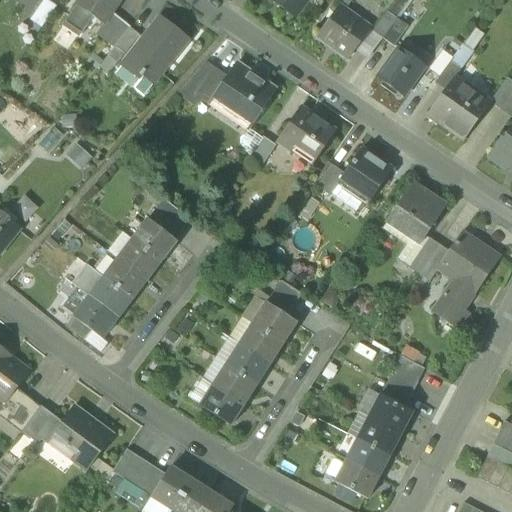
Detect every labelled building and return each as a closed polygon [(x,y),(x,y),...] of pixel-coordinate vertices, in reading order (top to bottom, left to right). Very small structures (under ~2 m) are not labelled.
[(79,0),(61,25),(77,36),(89,19),(100,26),(100,27),(109,15),(119,0),(79,0)] [(268,0),(294,18),(307,0),(268,0)] [(407,0),(394,0),(386,13),(396,20),(410,1),(407,0)] [(33,19),(43,26),(56,8),(46,1),(33,19)] [(317,38),(349,60),(356,50),(369,32),(337,10),(317,38)] [(384,11),(369,32),(381,41),(396,20),(386,13),(384,11)] [(92,36),(113,51),(130,29),(109,15),(100,27),(100,26),(92,36)] [(143,79),(153,86),(188,41),(159,18),(141,41),(142,41),(124,63),(143,79)] [(409,29),(396,20),(381,41),(394,50),(409,29)] [(139,37),(130,29),(113,51),(107,58),(117,65),(139,37)] [(474,29),(459,50),(469,57),(484,36),(474,29)] [(368,58),(381,41),(369,32),(356,50),(368,58)] [(377,79),(402,97),(423,69),(398,50),(377,79)] [(434,85),(444,92),(455,77),(469,57),(459,50),(434,85)] [(117,65),(107,58),(97,70),(107,77),(117,65)] [(212,100),(251,127),(275,92),(236,65),(224,82),(212,100)] [(203,113),(208,105),(194,96),(210,72),(202,66),(177,94),(203,113)] [(224,82),(210,72),(194,96),(208,105),(212,100),(224,82)] [(427,115),(464,141),(489,106),(468,90),(470,87),(455,77),(444,92),(427,115)] [(153,86),(143,79),(133,91),(143,98),(153,86)] [(490,105),(500,112),(511,94),(511,83),(506,79),(490,102),(491,103),(490,105)] [(490,102),(470,87),(468,90),(489,106),(490,105),(491,103),(490,102)] [(511,94),(500,112),(511,120),(511,94)] [(212,100),(208,105),(247,133),(248,131),(251,127),(212,100)] [(310,167),(311,168),(335,134),(300,110),(276,144),(291,154),(296,146),(315,159),(310,167)] [(75,116),(61,117),(62,129),(76,129),(75,116)] [(507,170),(511,173),(511,128),(501,143),(499,141),(486,160),(504,174),(507,170)] [(53,129),(37,147),(47,155),(62,137),(53,129)] [(261,140),(248,131),(247,133),(239,144),(241,148),(251,155),(261,140)] [(250,157),(263,166),(274,149),(261,140),(251,155),(250,157)] [(91,159),(75,145),(65,157),(81,171),(91,159)] [(291,154),(310,167),(315,159),(296,146),(291,154)] [(364,208),(365,209),(389,174),(358,153),(343,175),(338,182),(368,202),(365,206),(364,208)] [(312,187),(327,198),(335,187),(338,182),(343,175),(328,164),(312,187)] [(368,202),(338,182),(335,187),(342,192),(336,201),(355,214),(362,204),(365,206),(368,202)] [(386,225),(417,247),(424,237),(444,209),(410,186),(384,223),(386,225)] [(163,201),(155,212),(175,227),(183,216),(163,201)] [(167,237),(175,227),(155,212),(147,222),(167,237)] [(0,251),(7,245),(18,231),(0,214),(0,251)] [(147,222),(132,242),(160,263),(175,243),(167,237),(147,222)] [(417,247),(386,225),(382,230),(406,247),(397,261),(408,269),(428,239),(424,237),(417,247)] [(122,234),(107,253),(117,261),(132,242),(122,234)] [(432,313),(457,330),(467,315),(462,312),(499,259),(461,234),(448,253),(440,265),(441,265),(457,276),(452,284),(441,299),(432,313)] [(408,269),(418,276),(438,246),(428,239),(408,269)] [(132,242),(117,261),(145,282),(160,263),(132,242)] [(448,253),(438,246),(418,276),(429,283),(436,273),(441,265),(440,265),(448,253)] [(91,271),(103,280),(117,261),(107,253),(106,251),(91,271)] [(117,261),(103,280),(131,301),(145,282),(117,261)] [(436,273),(452,284),(457,276),(441,265),(436,273)] [(76,290),(89,299),(103,280),(91,271),(86,267),(71,286),(76,290)] [(131,301),(103,280),(89,299),(116,320),(131,301)] [(280,282),(273,294),(293,307),(301,296),(280,282)] [(342,298),(328,289),(319,302),(332,311),(342,298)] [(73,319),(89,299),(76,290),(61,309),(72,318),(73,319)] [(286,318),(293,307),(273,294),(266,305),(286,318)] [(241,319),(252,326),(266,305),(255,298),(241,319)] [(101,340),(116,320),(89,299),(73,319),(91,333),(101,340)] [(266,305),(252,326),(282,345),(295,324),(286,318),(266,305)] [(65,328),(84,342),(91,333),(73,319),(72,318),(65,328)] [(252,326),(241,319),(228,339),(239,346),(252,326)] [(269,365),(282,345),(252,326),(239,346),(269,365)] [(101,340),(91,333),(84,342),(100,354),(107,345),(101,340)] [(239,346),(228,339),(215,359),(226,367),(239,346)] [(256,386),(269,365),(239,346),(226,367),(256,386)] [(420,355),(405,347),(400,358),(414,365),(420,355)] [(0,402),(4,405),(6,407),(16,394),(30,375),(11,361),(13,358),(0,348),(0,402)] [(400,358),(393,372),(418,384),(424,371),(400,358)] [(226,367),(215,359),(202,380),(213,387),(226,367)] [(243,406),(256,386),(226,367),(213,387),(243,406)] [(411,397),(418,384),(393,372),(387,385),(411,397)] [(200,408),(213,387),(202,380),(200,378),(186,400),(200,408)] [(404,410),(411,397),(387,385),(380,397),(404,410)] [(229,427),(243,406),(213,387),(200,408),(229,427)] [(368,420),(380,397),(367,390),(355,413),(358,414),(368,420)] [(0,419),(21,435),(22,434),(38,411),(16,394),(6,407),(4,405),(0,410),(0,419)] [(380,397),(368,420),(399,436),(410,413),(404,410),(380,397)] [(40,408),(38,411),(22,434),(38,446),(42,440),(37,437),(52,417),(40,408)] [(72,462),(87,472),(113,436),(74,408),(63,425),(52,417),(37,437),(42,440),(62,455),(66,449),(76,456),(72,462)] [(346,435),(357,441),(368,420),(358,414),(346,435)] [(388,457),(399,436),(368,420),(357,441),(388,457)] [(511,430),(502,426),(492,446),(511,456),(511,430)] [(377,478),(388,457),(357,441),(346,462),(377,478)] [(507,468),(511,458),(511,456),(492,446),(486,458),(497,463),(507,468)] [(66,449),(62,455),(72,462),(76,456),(66,449)] [(112,474),(125,482),(139,461),(126,453),(112,474)] [(497,463),(486,458),(477,477),(487,483),(497,463)] [(152,469),(139,461),(125,482),(138,490),(152,469)] [(336,481),(343,467),(332,461),(325,475),(336,481)] [(365,500),(377,478),(346,462),(343,467),(336,481),(334,484),(337,486),(355,495),(365,500)] [(507,468),(497,463),(487,483),(498,488),(508,469),(507,468)] [(151,498),(172,511),(191,482),(170,468),(164,477),(151,498)] [(164,477),(152,469),(138,490),(151,498),(164,477)] [(511,486),(511,470),(508,469),(498,488),(509,493),(511,486)] [(200,511),(211,495),(191,482),(172,511),(200,511)] [(355,495),(337,486),(331,497),(349,507),(355,495)] [(229,511),(232,508),(211,495),(200,511),(229,511)]
